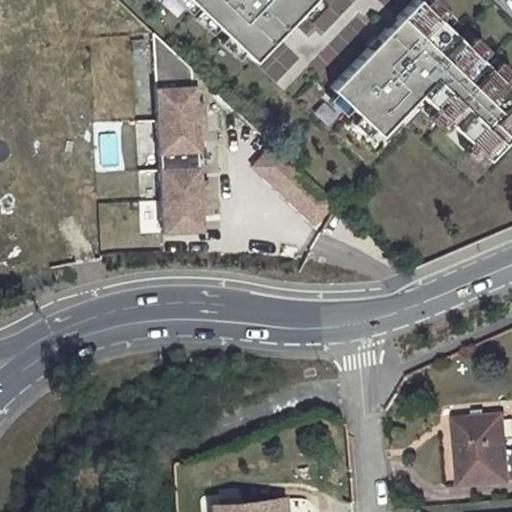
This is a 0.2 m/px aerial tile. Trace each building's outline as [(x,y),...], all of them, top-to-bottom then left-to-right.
[(312,0),(185,0),(253,63),(312,0)] [(330,93),(379,137),(418,93),(484,151),(511,119),(511,89),(413,1),(330,93)] [(194,90),(192,70),(154,34),(161,170),(198,169),(197,154),(199,154),(198,137),(208,137),(206,106),(197,107),(196,89),(194,90)] [(70,103),(71,135),(86,134),(85,102),(70,103)] [(316,225),(336,203),(274,145),(254,167),(316,225)] [(161,170),(164,236),(203,234),(202,218),(211,217),(210,185),(201,185),(200,169),(198,169),(161,170)] [(485,410),(473,411),(474,419),(486,418),(485,410)] [(474,419),(457,421),(462,483),(510,479),(504,416),(486,418),(474,419)] [(308,511),(308,498),(286,499),(286,511),(308,511)] [(278,511),(277,501),(214,507),(214,511),(278,511)]
